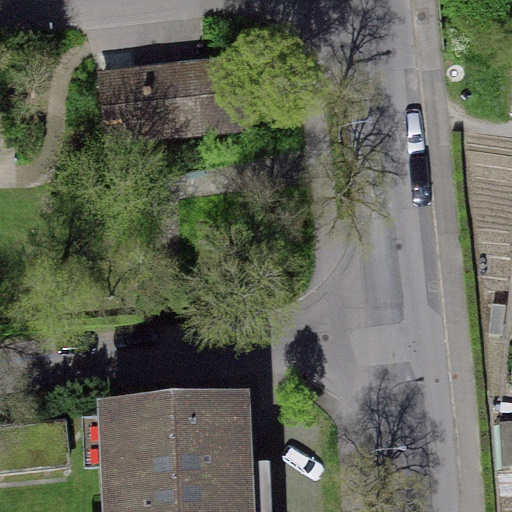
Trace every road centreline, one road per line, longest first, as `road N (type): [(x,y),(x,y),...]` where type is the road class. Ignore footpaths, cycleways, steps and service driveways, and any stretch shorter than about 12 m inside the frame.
road 1 (residential): [(0,371),(404,339)]
road 2 (residential): [(404,339),(370,0)]
road 3 (residential): [(422,511),(404,339)]
